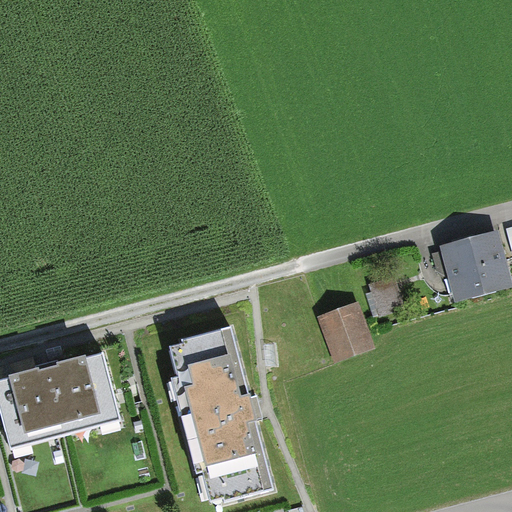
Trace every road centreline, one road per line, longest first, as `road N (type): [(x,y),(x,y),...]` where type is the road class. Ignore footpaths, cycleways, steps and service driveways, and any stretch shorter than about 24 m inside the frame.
road 1 (track): [(386,242),(0,345)]
road 2 (residential): [(511,210),(386,242)]
